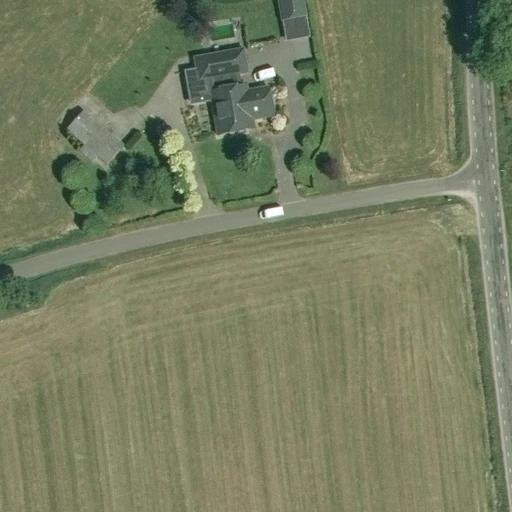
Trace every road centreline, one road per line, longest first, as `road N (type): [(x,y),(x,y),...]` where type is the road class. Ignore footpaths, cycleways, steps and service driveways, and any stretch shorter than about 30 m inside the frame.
road 1 (unclassified): [(0,277),(189,227),(487,178)]
road 2 (tertiary): [(511,397),(487,178)]
road 3 (tertiary): [(487,178),(480,0)]
